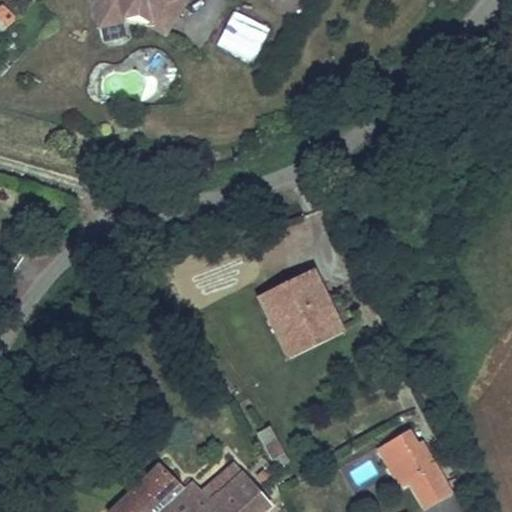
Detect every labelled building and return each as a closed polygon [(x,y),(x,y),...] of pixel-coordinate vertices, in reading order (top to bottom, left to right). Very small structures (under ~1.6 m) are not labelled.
[(92,0),(99,27),(125,21),(140,18),(153,27),(168,36),(190,2),(186,0),(92,0)] [(252,64),(269,27),(231,10),(214,46),(252,64)] [(140,18),(125,21),(126,26),(150,31),(153,27),(140,18)] [(324,316),(301,272),(248,299),(271,344),(324,316)] [(279,359),(332,332),(324,316),(271,344),(279,359)] [(272,424),(256,430),(272,466),(287,460),(272,424)] [(410,437),(379,454),(392,478),(398,475),(416,509),(447,494),(423,448),(416,451),(410,437)] [(149,458),(99,505),(105,511),(131,511),(166,478),(149,458)] [(369,460),(350,471),(358,485),(378,474),(369,460)] [(207,491),(190,506),(194,511),(235,511),(220,494),(237,479),(241,475),(235,468),(207,491)] [(257,494),(241,475),(237,479),(220,494),(235,511),(238,511),(254,498),(257,494)] [(194,511),(190,506),(176,490),(150,511),(194,511)] [(238,511),(255,511),(265,503),(257,494),(254,498),(238,511)]
